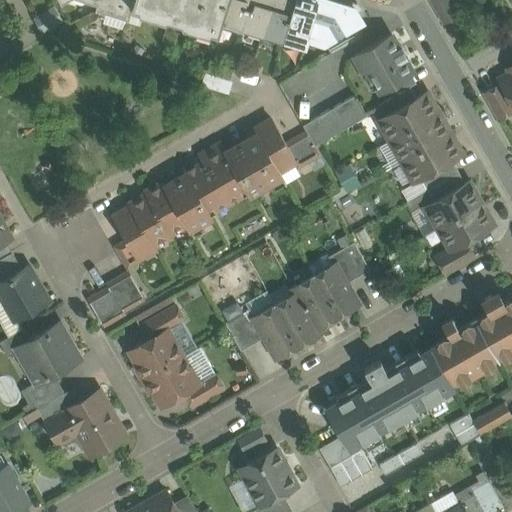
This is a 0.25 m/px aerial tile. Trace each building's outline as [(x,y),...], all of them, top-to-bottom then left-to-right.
[(110,14),(114,0),(61,0),(63,3),(67,0),(97,0),(95,9),(110,14)] [(114,0),(110,14),(127,19),(131,8),(133,0),(114,0)] [(174,21),(180,0),(133,0),(131,8),(174,21)] [(180,0),(174,21),(217,34),(220,22),(227,0),(180,0)] [(227,0),(220,22),(240,28),(238,32),(240,32),(249,0),(227,0)] [(249,0),(240,32),(240,33),(242,28),(260,34),(259,38),(260,39),(271,0),(249,0)] [(271,0),(260,39),(261,39),(262,34),(281,40),(280,45),(281,45),(284,36),(294,0),(271,0)] [(294,0),(284,36),(303,42),(302,45),(304,45),(307,35),(306,35),(316,0),(294,0)] [(354,7),(331,0),(316,0),(306,35),(307,35),(323,40),(334,34),(335,36),(356,25),(362,21),(354,7)] [(448,0),(430,0),(444,23),(458,15),(448,0)] [(44,31),(64,18),(55,4),(35,17),(44,31)] [(356,25),(335,36),(334,34),(323,40),(331,54),(362,36),(356,25)] [(391,34),(354,54),(363,70),(368,68),(380,89),(412,71),(404,58),(407,56),(401,45),(398,47),(391,34)] [(234,66),(209,59),(205,72),(230,80),(234,66)] [(511,71),(499,79),(501,83),(511,102),(511,71)] [(511,102),(501,83),(484,92),(499,118),(511,110),(511,102)] [(409,86),(379,104),(378,104),(385,115),(416,97),(409,86)] [(385,115),(378,119),(390,140),(438,112),(426,91),(416,97),(385,115)] [(354,94),(330,108),(342,129),(366,115),(354,94)] [(342,129),(330,108),(318,115),(330,136),(342,129)] [(438,112),(390,140),(401,161),(450,133),(438,112)] [(330,136),(318,115),(302,124),(306,132),(314,145),(330,136)] [(286,143),(272,120),(254,130),(257,135),(277,170),(278,170),(294,160),(295,160),(286,143)] [(306,132),(286,143),(295,160),(294,160),(298,166),(319,154),(314,145),(306,132)] [(450,133),(401,161),(413,182),(452,160),(462,154),(450,133)] [(227,152),(225,153),(229,159),(229,158),(244,185),(248,193),(281,174),(278,170),(277,170),(257,135),(227,152)] [(222,144),(202,155),(204,159),(183,171),(184,173),(185,173),(205,207),(211,204),(214,208),(240,193),(238,188),(244,185),(229,158),(229,159),(225,153),(227,152),(222,144)] [(452,160),(420,178),(427,189),(458,171),(452,160)] [(458,171),(427,189),(433,200),(464,182),(458,171)] [(165,184),(164,185),(186,222),(185,223),(188,228),(210,215),(205,207),(185,173),(184,173),(165,184)] [(433,200),(425,205),(437,227),(481,202),(468,180),(464,182),(433,200)] [(164,182),(145,193),(146,195),(147,194),(169,232),(185,223),(186,222),(164,185),(165,184),(164,182)] [(146,195),(129,205),(131,207),(153,244),(170,234),(169,232),(147,194),(146,195)] [(481,202),(437,227),(449,248),(450,249),(465,240),(493,224),(481,202)] [(153,244),(131,207),(114,217),(126,240),(136,257),(137,257),(155,246),(153,244)] [(11,236),(0,216),(0,243),(5,240),(11,236)] [(5,240),(0,243),(0,257),(12,251),(5,240)] [(126,240),(115,246),(127,267),(139,260),(137,257),(136,257),(126,240)] [(465,240),(450,249),(449,248),(435,256),(445,273),(474,256),(465,240)] [(369,269),(353,241),(341,248),(357,276),(369,269)] [(357,276),(341,248),(328,256),(332,263),(333,263),(345,283),(357,276)] [(0,257),(0,281),(22,268),(12,251),(0,257)] [(332,263),(313,275),(336,316),(357,304),(345,283),(333,263),(332,263)] [(22,268),(0,281),(0,293),(15,319),(48,299),(28,265),(22,268)] [(128,271),(106,284),(108,287),(88,299),(103,325),(125,313),(123,310),(144,298),(128,271)] [(336,316),(313,275),(291,287),(294,292),(295,292),(315,328),(316,328),(336,316)] [(294,292),(274,304),(298,345),(319,333),(316,328),(315,328),(295,292),(294,292)] [(487,298),(511,340),(511,301),(510,303),(508,298),(503,301),(499,294),(492,297),(491,295),(487,298)] [(511,353),(511,340),(487,298),(482,300),(487,310),(474,318),(499,361),(511,353)] [(175,304),(144,322),(152,336),(166,328),(167,329),(184,319),(175,304)] [(298,345),(274,304),(254,315),(253,316),(265,336),(277,357),(298,345)] [(254,315),(250,308),(237,315),(253,343),(265,336),(253,316),(254,315)] [(253,343),(237,315),(225,322),(241,350),(253,343)] [(447,321),(477,374),(499,361),(474,318),(457,327),(452,318),(447,321)] [(29,338),(14,347),(14,348),(34,382),(35,384),(53,373),(78,359),(65,337),(68,335),(60,321),(29,338)] [(477,374),(447,321),(442,323),(448,333),(440,337),(443,342),(431,348),(453,388),(477,374)] [(24,327),(0,340),(0,342),(6,353),(14,348),(14,347),(29,338),(24,327)] [(152,336),(130,350),(146,377),(182,356),(167,329),(166,328),(152,336)] [(182,356),(146,377),(162,405),(198,384),(198,383),(214,373),(199,346),(182,356)] [(431,400),(453,388),(431,348),(409,361),(431,400)] [(410,411),(431,400),(409,361),(388,372),(410,411)] [(392,421),(410,411),(388,372),(370,382),(392,421)] [(53,373),(35,384),(34,382),(25,387),(37,407),(64,392),(53,373)] [(353,443),(392,421),(370,382),(331,404),(353,443)] [(103,406),(95,392),(98,390),(97,389),(71,404),(65,407),(66,409),(45,422),(57,444),(79,431),(92,455),(124,436),(124,435),(121,437),(114,425),(118,422),(118,421),(116,422),(107,406),(108,405),(107,403),(103,406)] [(37,407),(37,408),(45,422),(66,409),(65,407),(71,404),(64,392),(37,407)] [(504,402),(473,420),(481,434),(511,416),(504,402)] [(239,436),(246,449),(269,438),(263,425),(239,436)] [(345,432),(319,444),(338,482),(364,470),(345,432)] [(275,448),(240,467),(260,504),(260,505),(281,494),(296,485),(275,448)] [(0,468),(0,511),(10,511),(28,502),(7,465),(0,468)] [(494,511),(503,507),(488,481),(473,489),(485,511),(494,511)] [(485,511),(473,489),(470,485),(454,494),(459,504),(460,503),(465,511),(485,511)] [(167,490),(127,511),(179,511),(173,502),(167,490)] [(454,494),(452,491),(430,504),(435,511),(465,511),(460,503),(459,504),(454,494)] [(197,511),(187,494),(173,502),(179,511),(197,511)] [(290,511),(281,494),(260,505),(260,504),(252,508),(253,511),(290,511)]
